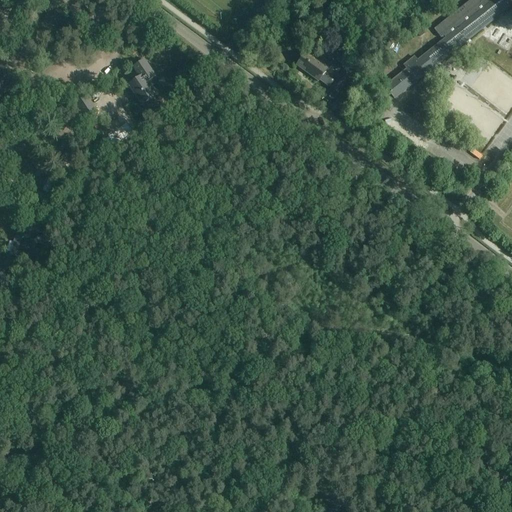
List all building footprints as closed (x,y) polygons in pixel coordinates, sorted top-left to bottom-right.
[(395,100),(511,6),(511,4),(508,0),(493,0),(481,10),(469,19),(418,60),(415,56),(403,65),(406,69),(385,87),(395,100)] [(419,37),(425,34),(421,29),(416,33),(419,37)] [(297,65),(319,82),(319,81),(331,89),(326,96),(332,101),(350,77),(343,72),(339,78),(328,69),(323,65),(326,60),(321,57),(318,61),(306,52),(297,65)] [(142,106),(157,96),(148,82),(155,77),(144,61),(133,68),(140,78),(128,86),(142,106)] [(0,97),(15,83),(0,66),(0,97)] [(48,212),(53,227),(62,224),(58,209),(48,212)] [(29,242),(22,240),(20,246),(27,248),(29,242)] [(0,270),(1,271),(8,258),(0,253),(0,270)] [(266,455),(272,447),(264,441),(258,448),(266,455)]
